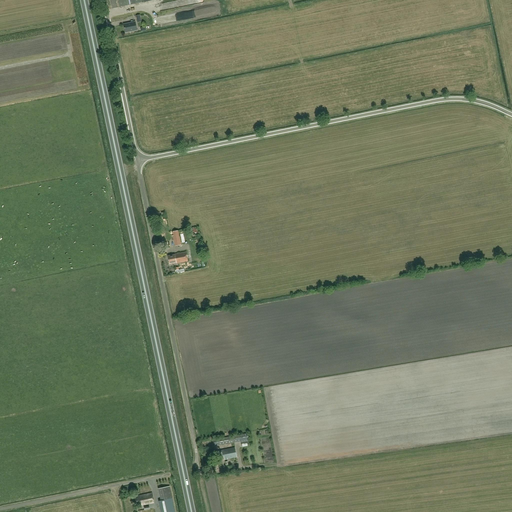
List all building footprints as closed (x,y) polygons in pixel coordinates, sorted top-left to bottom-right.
[(135,22),(124,24),(125,32),(137,30),(135,22)] [(173,231),(175,246),(181,245),(178,230),(173,231)] [(175,254),(168,255),(169,264),(176,263),(177,263),(188,261),(186,251),(175,253),(175,254)] [(249,441),(247,434),(214,440),(215,446),(241,441),(241,442),(249,441)] [(234,447),(217,451),(219,459),(224,458),(225,459),(236,457),(234,447)] [(159,488),(161,501),(164,500),(166,510),(174,509),(172,499),(170,486),(159,488)] [(135,496),(137,506),(154,502),(152,493),(135,496)]
